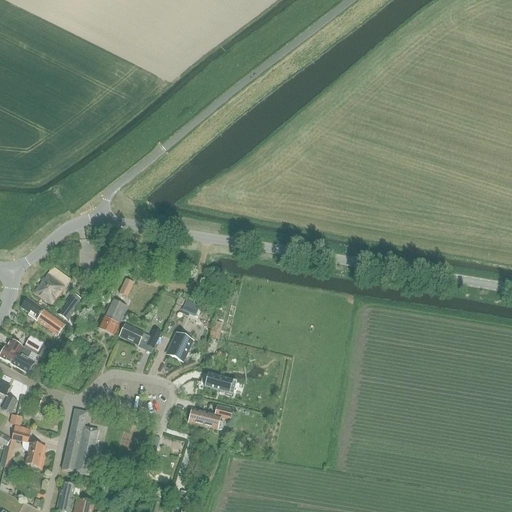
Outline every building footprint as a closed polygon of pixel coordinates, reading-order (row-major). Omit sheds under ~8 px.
[(51,306),(70,280),(52,268),(34,294),(51,306)] [(127,298),(133,284),(126,281),(119,294),(127,298)] [(66,321),(80,300),(71,294),(57,315),(66,321)] [(27,299),(20,308),(37,321),(44,312),(27,299)] [(97,329),(106,333),(114,337),(128,309),(111,301),(97,329)] [(57,337),(62,331),(66,325),(46,310),(44,312),(37,321),(36,322),(57,337)] [(222,325),(213,323),(210,338),(216,340),(216,338),(219,338),(222,325)] [(149,337),(124,326),(119,337),(138,346),(140,343),(152,349),(161,331),(153,327),(149,337)] [(176,334),(164,360),(179,367),(192,342),(176,334)] [(38,357),(40,353),(45,345),(30,337),(24,348),(30,352),(38,357)] [(15,357),(18,358),(24,348),(18,345),(14,352),(5,347),(0,355),(0,358),(11,364),(15,357)] [(45,356),(50,349),(45,345),(40,353),(45,356)] [(30,352),(24,348),(18,358),(15,357),(11,364),(28,374),(34,364),(26,359),(30,352)] [(227,356),(219,351),(214,359),(223,364),(227,356)] [(236,382),(207,375),(204,388),(232,395),(236,382)] [(0,394),(5,397),(10,387),(0,382),(0,394)] [(17,402),(13,400),(9,398),(3,410),(11,414),(17,402)] [(54,415),(59,405),(43,398),(37,412),(44,415),(46,411),(54,415)] [(214,416),(210,415),(192,410),(188,424),(216,431),(217,431),(219,431),(221,431),(223,429),(223,427),(223,425),(221,423),(219,423),(220,418),(230,421),(232,411),(217,407),(214,416)] [(75,411),(68,441),(95,447),(98,432),(83,428),(86,413),(75,411)] [(22,418),(11,415),(9,424),(20,426),(22,418)] [(25,450),(26,451),(28,451),(25,463),(41,467),(44,454),(41,453),(43,446),(31,443),(30,443),(28,442),(31,430),(15,426),(12,439),(23,442),(22,444),(23,446),(23,448),(25,450)] [(11,440),(0,433),(0,444),(7,448),(11,440)] [(160,439),(156,438),(153,437),(149,452),(156,454),(160,439)] [(89,473),(95,447),(68,441),(62,471),(74,474),(75,470),(89,473)] [(69,511),(75,487),(69,485),(62,484),(56,511),(69,511)] [(187,494),(180,492),(177,502),(184,504),(187,494)] [(74,511),(91,511),(94,504),(77,500),(74,511)]
